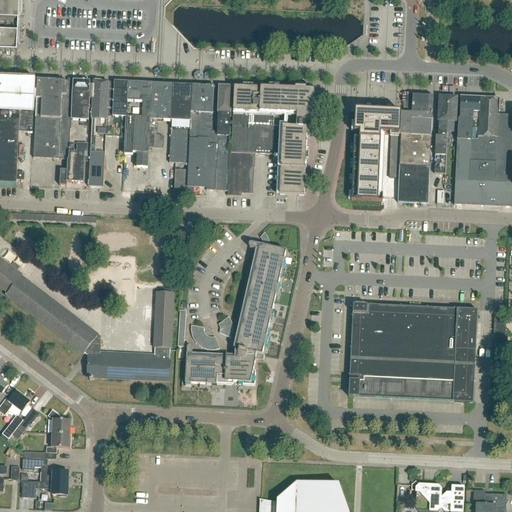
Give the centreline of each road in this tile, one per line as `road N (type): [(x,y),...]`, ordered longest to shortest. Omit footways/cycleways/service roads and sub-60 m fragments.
road 1 (residential): [(318,216),(0,202)]
road 2 (residential): [(511,463),(330,455),(273,419)]
road 3 (residential): [(94,505),(222,511),(226,417)]
road 4 (residential): [(273,419),(318,216)]
road 5 (residential): [(511,219),(318,216)]
road 6 (residential): [(318,216),(346,69)]
road 7 (residential): [(346,69),(215,64)]
road 8 (residential): [(226,417),(99,414)]
road 9 (unclassified): [(99,414),(0,340)]
